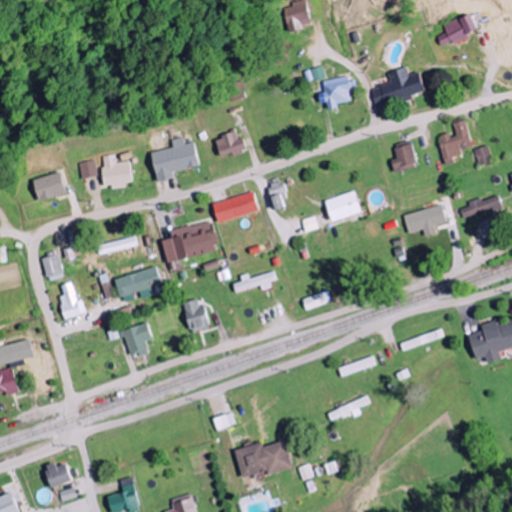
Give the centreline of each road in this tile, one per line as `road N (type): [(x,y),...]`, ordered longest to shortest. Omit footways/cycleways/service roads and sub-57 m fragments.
road 1 (residential): [(78,440),(35,274),(41,234),(511,94)]
road 2 (residential): [(70,400),(441,278),(511,247)]
road 3 (residential): [(78,440),(401,316),(511,286)]
